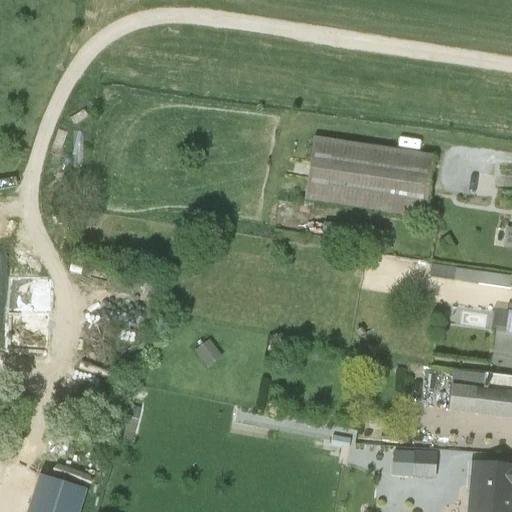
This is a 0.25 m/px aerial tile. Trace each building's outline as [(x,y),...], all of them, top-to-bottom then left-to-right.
[(319,140),(312,204),(421,215),(428,151),(319,140)] [(511,225),(511,229),(505,229),(501,249),(511,250),(511,225)] [(347,227),(345,243),(364,247),(365,246),(384,249),(387,233),(347,227)] [(453,281),(454,270),(431,266),(429,278),(453,281)] [(454,270),(453,281),(509,290),(510,278),(454,270)] [(511,304),(504,304),(500,335),(511,337),(511,304)] [(209,340),(193,352),(205,369),(221,357),(209,340)] [(511,420),(511,378),(452,372),(447,414),(511,420)] [(131,400),(121,439),(132,441),(141,402),(131,400)] [(332,437),(330,447),(348,450),(350,440),(332,437)] [(383,476),(424,476),(424,456),(383,456),(383,476)] [(511,469),(468,465),(463,511),(508,511),(511,489),(511,469)] [(80,511),(87,491),(39,476),(27,511),(80,511)]
